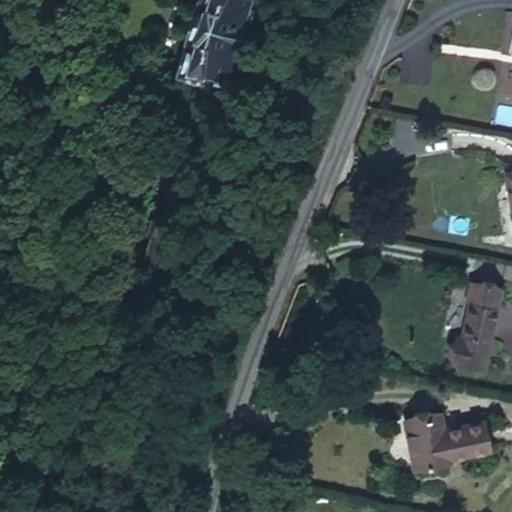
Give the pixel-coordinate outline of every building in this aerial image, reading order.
[(158,0),(126,0),(116,32),(117,35),(115,36),(117,36),(116,41),(114,41),(114,43),(114,44),(111,64),(136,72),(148,32),(158,0)] [(158,0),(148,32),(172,40),(184,0),(158,0)] [(187,39),(177,71),(205,79),(206,77),(228,84),(241,44),(253,48),(259,29),(246,26),(254,0),(196,0),(185,38),(187,39)] [(179,235),(179,234),(177,234),(178,229),(180,230),(179,228),(184,225),(184,226),(185,226),(185,225),(187,225),(197,194),(194,189),(195,188),(194,188),(195,183),(197,183),(195,182),(200,178),(201,179),(203,174),(179,167),(162,220),(157,219),(145,260),(173,269),(182,242),(181,241),(182,239),(180,240),(177,236),(179,235)] [(501,287),(470,280),(468,291),(472,292),(462,336),(457,335),(452,358),(484,365),(489,340),(492,340),(499,305),(497,304),(501,287)] [(449,457),(489,448),(483,420),(443,429),(439,413),(405,420),(414,468),(450,460),(449,457)]
